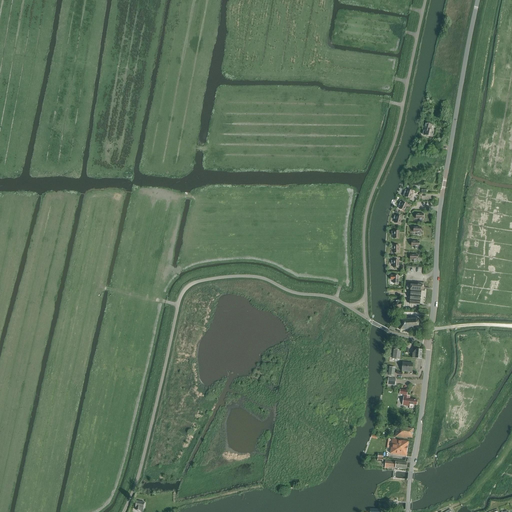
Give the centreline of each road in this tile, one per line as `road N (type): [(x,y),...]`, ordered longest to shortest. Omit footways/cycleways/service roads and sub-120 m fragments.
road 1 (unclassified): [(123,511),(187,287),(257,276),(349,306)]
road 2 (tertiary): [(429,341),(439,216),(477,0)]
road 3 (unclassified): [(366,296),(367,208),(396,135),(425,0)]
road 4 (tertiary): [(407,511),(429,341)]
